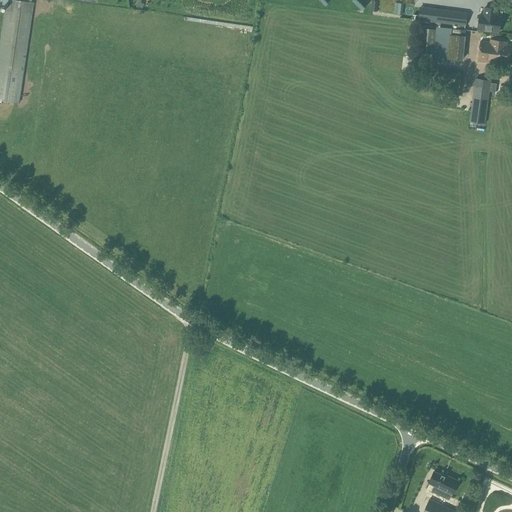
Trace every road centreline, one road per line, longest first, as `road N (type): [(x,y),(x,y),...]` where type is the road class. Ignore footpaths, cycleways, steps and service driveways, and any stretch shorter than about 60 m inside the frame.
road 1 (unclassified): [(412,430),(213,335),(0,186)]
road 2 (track): [(193,323),(152,511)]
